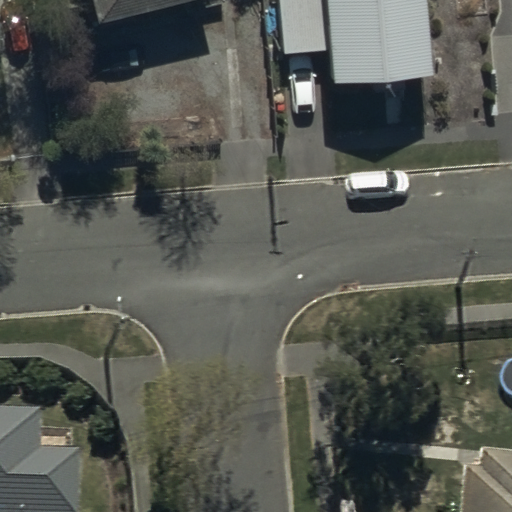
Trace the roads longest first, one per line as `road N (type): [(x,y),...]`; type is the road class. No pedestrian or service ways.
road 1 (residential): [(511,226),(208,250)]
road 2 (residential): [(230,511),(208,250)]
road 3 (residential): [(208,250),(0,261)]
